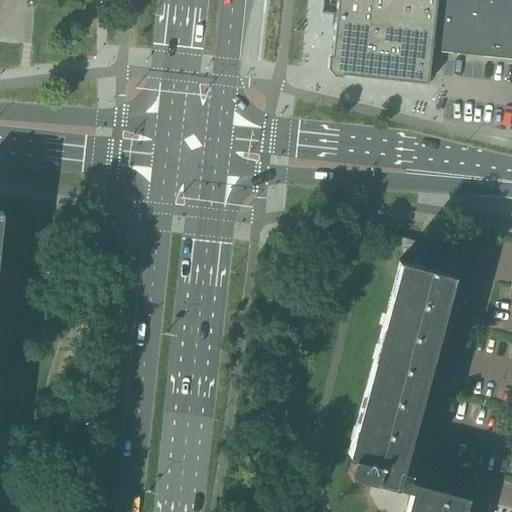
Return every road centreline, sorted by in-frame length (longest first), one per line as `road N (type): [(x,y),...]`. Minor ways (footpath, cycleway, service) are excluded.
road 1 (primary): [(163,163),(125,511)]
road 2 (primary): [(181,511),(219,169)]
road 3 (residential): [(486,482),(432,469),(425,453),(470,281),(485,269),(511,272)]
road 4 (tertiary): [(511,176),(430,151),(223,130)]
road 5 (tertiary): [(219,169),(511,186)]
road 6 (unclassified): [(169,123),(0,109)]
road 7 (unclassified): [(0,142),(163,163)]
road 8 (primary): [(223,130),(235,0)]
road 9 (primary): [(182,0),(169,123)]
